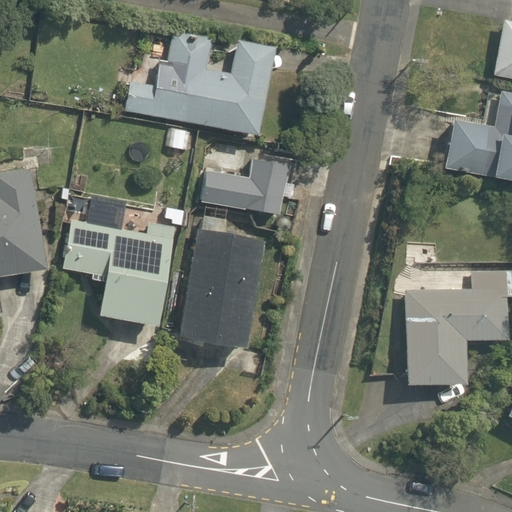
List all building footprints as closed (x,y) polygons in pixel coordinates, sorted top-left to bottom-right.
[(491,74),(511,78),(511,21),(501,19),(491,74)] [(124,110),(255,134),(271,45),(234,38),(227,73),(204,68),(210,37),(171,29),(165,61),(157,59),(152,84),(129,80),(124,110)] [(441,167),(511,180),(511,93),(498,90),(491,126),(450,119),(441,167)] [(167,131),(164,145),(185,149),(187,135),(167,131)] [(195,200),(276,211),(283,161),(248,156),(245,177),(199,170),(195,200)] [(0,311),(0,312),(0,311),(0,275),(44,268),(27,166),(0,170),(0,311)] [(168,222),(177,224),(179,209),(163,206),(162,216),(169,217),(168,222)] [(93,315),(154,326),(171,227),(147,223),(145,234),(70,221),(61,269),(100,276),(93,315)] [(175,334),(242,347),(262,242),(195,229),(175,334)] [(402,289),(403,383),(463,383),(463,339),(505,339),(505,296),(511,295),(511,270),(469,271),(469,288),(402,289)] [(266,348),(250,343),(241,371),(257,376),(266,348)]
